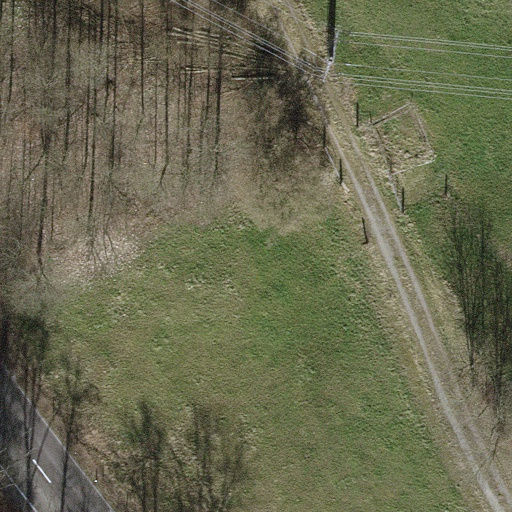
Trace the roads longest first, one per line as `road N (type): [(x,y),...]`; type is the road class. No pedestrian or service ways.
road 1 (track): [(274,0),(380,212),(470,457),(509,511)]
road 2 (tertiary): [(0,372),(123,511)]
